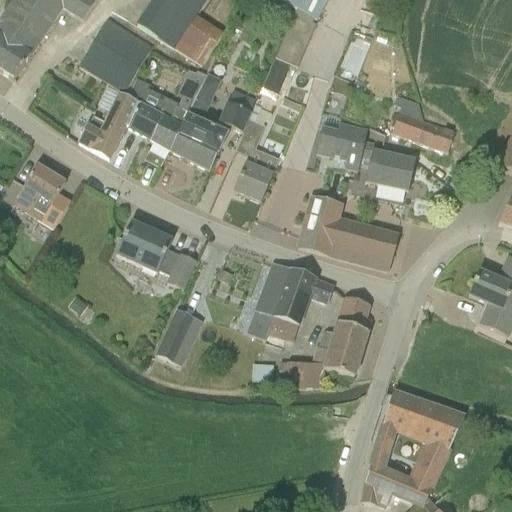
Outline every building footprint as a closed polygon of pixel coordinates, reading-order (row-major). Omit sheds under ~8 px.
[(14,0),(0,22),(0,76),(12,84),(29,58),(31,59),(63,11),(82,24),(96,0),(14,0)] [(226,33),(198,18),(208,0),(155,0),(138,31),(206,69),(226,33)] [(276,0),(316,22),(327,0),(276,0)] [(277,7),(270,18),(281,25),(277,34),(283,37),(293,16),(277,7)] [(294,18),(287,36),(308,44),(316,27),(294,18)] [(123,98),(153,49),(108,21),(78,70),(123,98)] [(365,65),(373,36),(355,32),(348,60),(365,65)] [(141,89),(133,103),(139,106),(128,127),(144,136),(142,138),(150,142),(163,115),(184,126),(189,116),(187,114),(206,78),(181,67),(176,76),(192,84),(184,100),(168,93),(164,101),(141,89)] [(184,126),(182,129),(179,135),(218,155),(227,136),(202,124),(222,83),(208,77),(207,78),(206,78),(187,114),(189,116),(184,126)] [(333,88),(348,92),(351,80),(336,77),(333,88)] [(362,96),(366,86),(358,83),(354,92),(362,96)] [(139,106),(133,103),(132,103),(119,97),(106,90),(102,99),(115,105),(108,118),(105,117),(101,124),(93,120),(88,129),(87,129),(78,146),(92,154),(108,163),(125,129),(142,138),(144,136),(128,127),(139,106)] [(400,110),(399,114),(391,137),(416,145),(415,146),(447,157),(455,134),(422,123),(418,106),(397,99),(393,108),(400,110)] [(219,126),(242,136),(251,116),(227,106),(219,126)] [(252,115),(251,116),(242,136),(235,154),(247,159),(232,194),(260,206),(278,164),(279,162),(255,152),(265,128),(262,127),(265,121),(269,122),(272,116),(259,110),(256,116),(252,115)] [(169,153),(179,135),(182,129),(184,126),(163,115),(150,142),(169,153)] [(361,159),(369,161),(370,162),(372,155),(373,148),(364,146),(366,135),(338,129),(336,136),(321,133),(315,156),(346,163),(345,171),(357,174),(361,159)] [(218,155),(179,135),(169,153),(170,154),(209,174),(217,158),(218,155)] [(511,137),(496,169),(511,177),(511,137)] [(414,164),(372,155),(370,162),(369,161),(363,185),(407,195),(414,164)] [(64,186),(36,169),(19,197),(12,209),(39,225),(52,233),(65,211),(53,203),(64,186)] [(300,241),(297,251),(305,254),(327,259),(336,224),(340,209),(311,201),(300,241)] [(511,203),(509,203),(497,227),(511,230),(511,203)] [(336,224),(327,259),(388,276),(396,239),(336,224)] [(169,279),(166,287),(182,294),(196,265),(179,257),(179,258),(167,253),(171,244),(130,225),(115,258),(156,277),(158,274),(169,279)] [(477,275),(467,299),(490,309),(488,316),(484,314),(478,328),(507,339),(511,326),(511,260),(508,259),(497,283),(477,275)] [(329,307),(335,290),(317,284),(317,283),(292,274),(275,268),(263,304),(277,309),(268,336),(294,345),(310,301),(329,307)] [(75,299),(68,310),(80,319),(87,308),(75,299)] [(369,308),(344,300),(329,353),(317,350),(312,367),(280,366),(280,372),(286,372),(286,392),(324,390),(324,373),(353,380),(367,335),(361,333),(369,308)] [(177,314),(157,358),(181,368),(201,325),(177,314)] [(273,367),(253,366),(252,384),(272,385),(273,367)] [(396,436),(447,455),(454,441),(461,421),(391,397),(376,448),(391,451),(396,436)] [(384,510),(389,496),(420,509),(416,511),(425,511),(426,511),(422,510),(438,475),(416,465),(408,483),(369,468),(364,485),(360,506),(384,510)]
